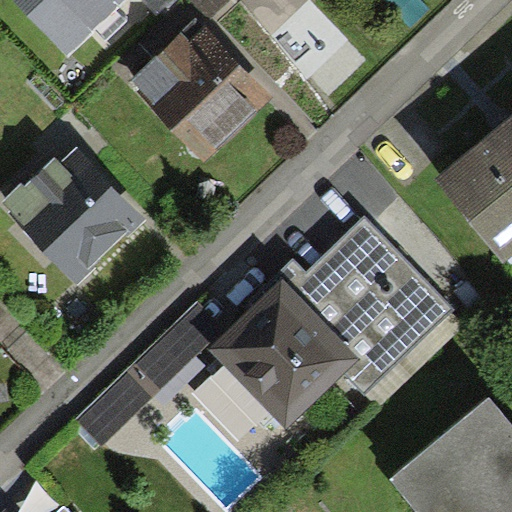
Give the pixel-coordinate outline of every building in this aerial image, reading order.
[(35,0),(71,40),(115,0),(35,0)] [(311,0),(333,21),(354,0),(311,0)] [(201,8),(129,74),(192,142),(264,76),(201,8)] [(511,119),(435,185),(510,273),(511,271),(511,119)] [(70,126),(2,196),(71,264),(139,195),(70,126)] [(439,309),(351,213),(211,340),(298,436),(439,309)] [(511,511),(511,417),(487,389),(380,482),(406,511),(511,511)] [(55,511),(30,485),(1,511),(55,511)]
